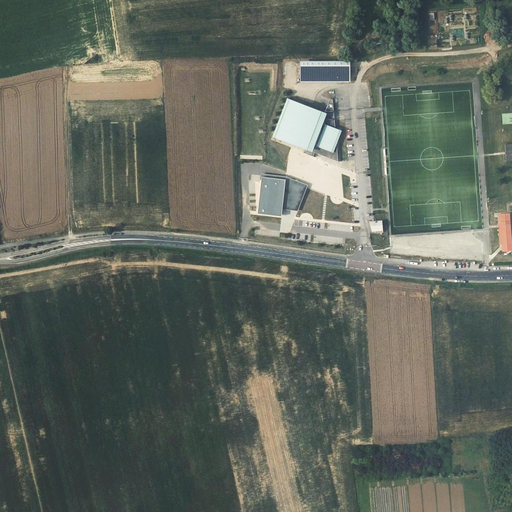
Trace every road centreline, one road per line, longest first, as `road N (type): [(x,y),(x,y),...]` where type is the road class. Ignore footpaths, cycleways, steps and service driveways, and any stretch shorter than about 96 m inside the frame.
road 1 (unknown): [(480,89),(390,86),(382,110),(391,239),(465,248),(493,221),(486,268)]
road 2 (tertiary): [(511,274),(444,274),(160,240)]
road 3 (tertiary): [(160,240),(91,238),(0,258)]
road 4 (tertiary): [(0,258),(160,240)]
